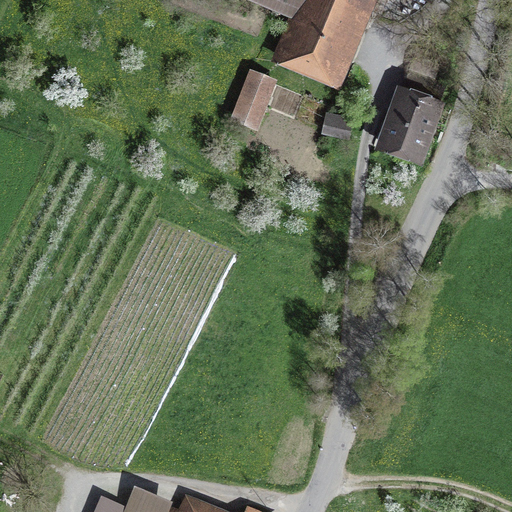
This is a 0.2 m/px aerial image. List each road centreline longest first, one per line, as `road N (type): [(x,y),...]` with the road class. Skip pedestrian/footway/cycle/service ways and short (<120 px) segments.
road 1 (unclassified): [(311,511),(374,334),(446,175),(488,0)]
road 2 (track): [(511,507),(435,484),(324,480)]
